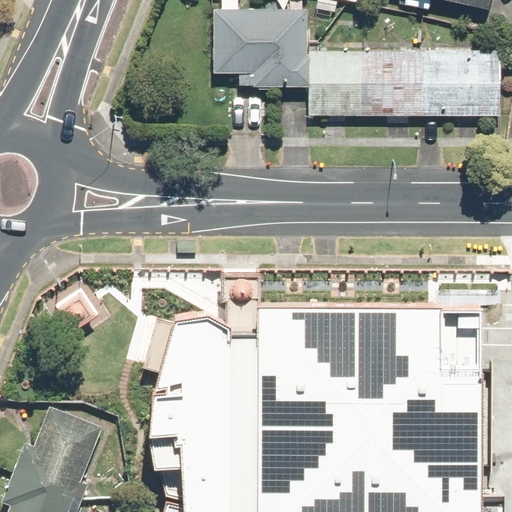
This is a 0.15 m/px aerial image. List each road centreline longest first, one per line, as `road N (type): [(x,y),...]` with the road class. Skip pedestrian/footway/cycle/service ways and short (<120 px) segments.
road 1 (tertiary): [(511,199),(197,196)]
road 2 (secondary): [(91,0),(97,16),(54,150)]
road 3 (tertiary): [(197,196),(157,214),(53,215)]
road 4 (secondary): [(5,126),(57,9),(70,0)]
road 5 (tertiary): [(62,168),(154,179),(197,196)]
